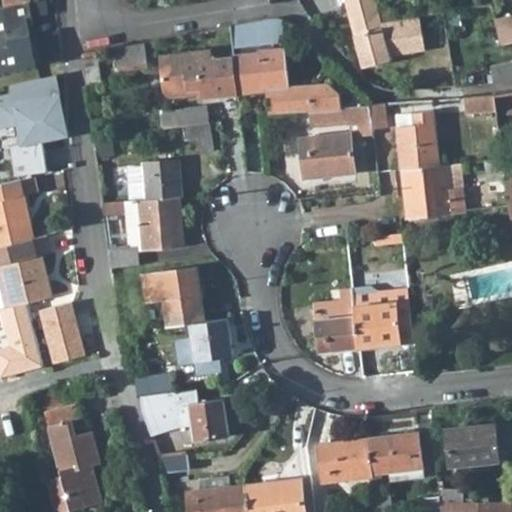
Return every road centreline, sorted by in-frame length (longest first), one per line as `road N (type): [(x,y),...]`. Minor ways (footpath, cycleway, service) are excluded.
road 1 (residential): [(158,511),(98,285),(71,31)]
road 2 (residential): [(511,380),(354,398),(297,374),(265,327),(251,212)]
road 3 (residential): [(71,31),(279,2)]
